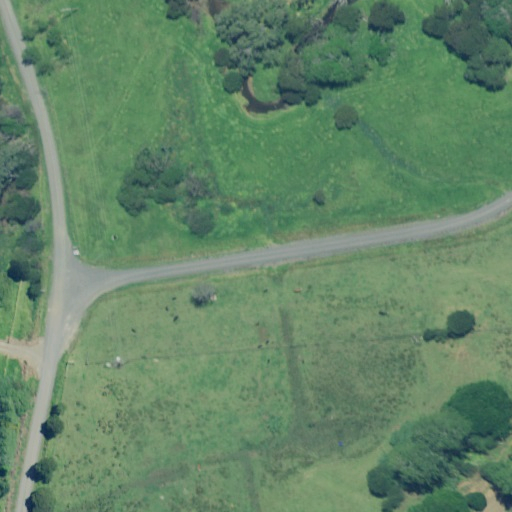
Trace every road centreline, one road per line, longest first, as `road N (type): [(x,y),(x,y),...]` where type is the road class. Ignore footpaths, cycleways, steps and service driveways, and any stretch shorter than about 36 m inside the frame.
road 1 (residential): [(47,280),(414,215),(511,185)]
road 2 (residential): [(3,0),(36,97),(45,154),(47,280)]
road 3 (residential): [(47,280),(12,511)]
